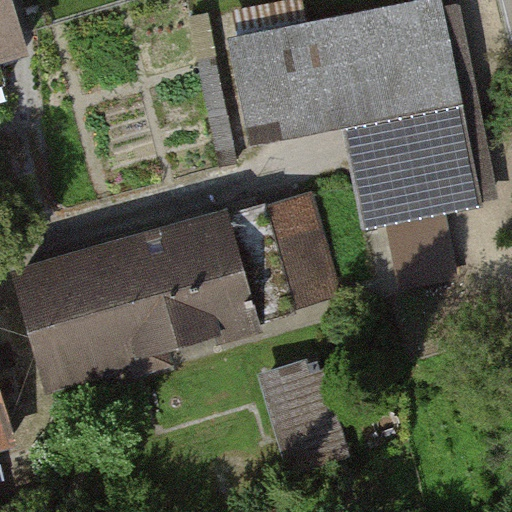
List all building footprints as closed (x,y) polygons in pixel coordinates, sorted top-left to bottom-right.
[(8,0),(0,0),(0,53),(23,47),(8,0)] [(459,0),(418,0),(237,37),(260,148),(354,129),(374,225),(500,198),(459,0)] [(352,182),(273,204),(304,314),(382,292),(352,182)] [(239,208),(25,268),(61,393),(275,333),(239,208)] [(327,353),(261,374),(294,476),(360,454),(327,353)] [(0,354),(0,455),(27,448),(0,354)]
